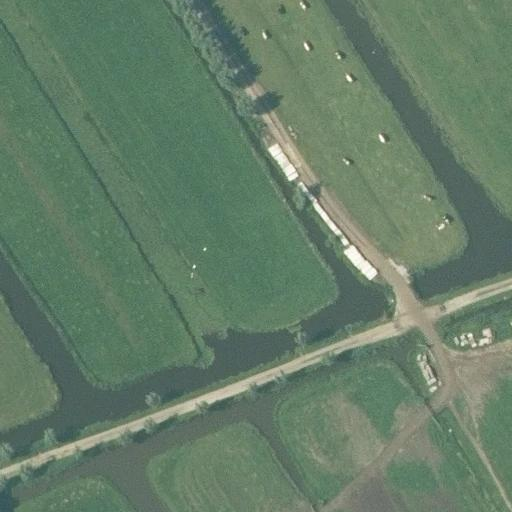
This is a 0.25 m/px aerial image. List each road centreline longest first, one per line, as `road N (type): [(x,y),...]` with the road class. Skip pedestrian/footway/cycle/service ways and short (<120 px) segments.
road 1 (track): [(0,478),(419,320)]
road 2 (track): [(419,320),(393,279),(337,223),(194,0)]
